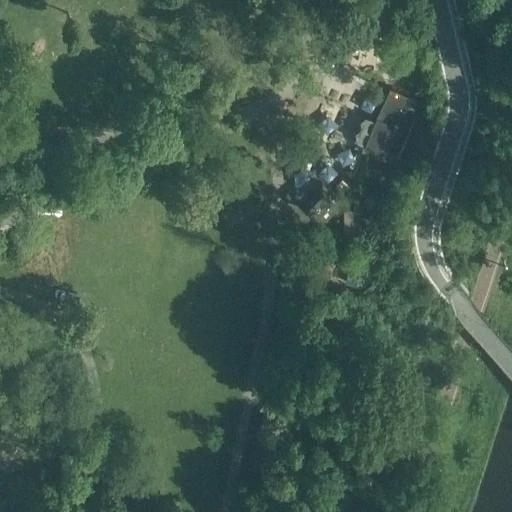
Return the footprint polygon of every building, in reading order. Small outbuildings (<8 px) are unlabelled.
[(415,110),(414,110),(420,98),(391,85),(366,143),(395,156),(394,157),(395,157),(416,110),(415,110)] [(357,136),(365,139),(374,118),(366,115),(357,136)] [(338,204),(321,187),(305,205),(322,221),(338,204)] [(362,201),(353,201),(353,226),(363,226),(362,201)] [(352,207),(343,207),(343,232),(353,232),(352,207)]
